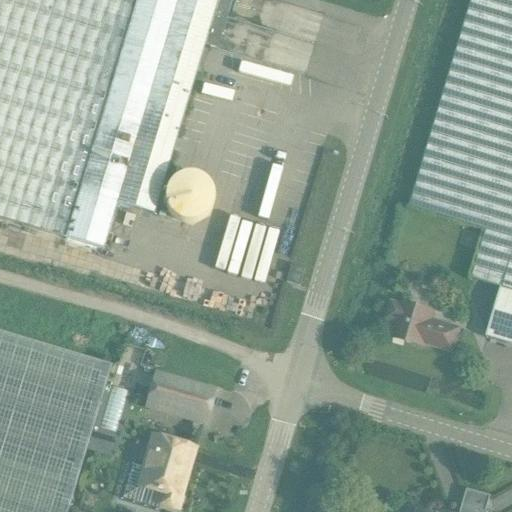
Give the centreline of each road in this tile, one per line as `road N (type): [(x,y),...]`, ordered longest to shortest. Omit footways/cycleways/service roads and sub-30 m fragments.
road 1 (unclassified): [(295,384),(407,0)]
road 2 (track): [(0,278),(300,369)]
road 3 (unclassified): [(511,452),(295,384)]
road 4 (unclassified): [(257,511),(295,384)]
